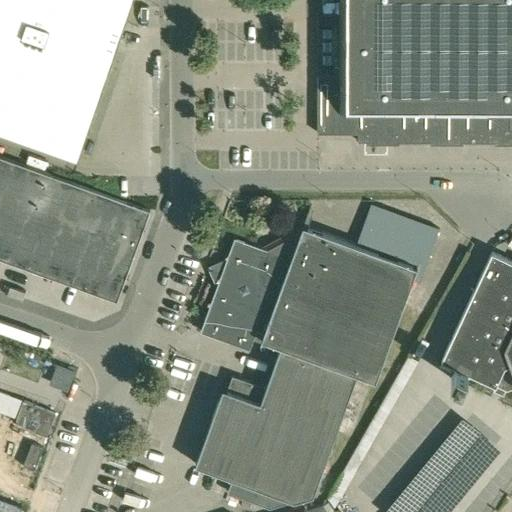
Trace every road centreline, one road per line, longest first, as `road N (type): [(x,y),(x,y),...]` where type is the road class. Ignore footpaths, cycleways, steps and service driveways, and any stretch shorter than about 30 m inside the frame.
road 1 (unclassified): [(186,0),(186,205),(126,360)]
road 2 (unknown): [(126,360),(161,389),(174,421),(176,453),(156,511)]
road 3 (unclassified): [(126,360),(73,511)]
road 4 (unclassified): [(0,317),(126,360)]
